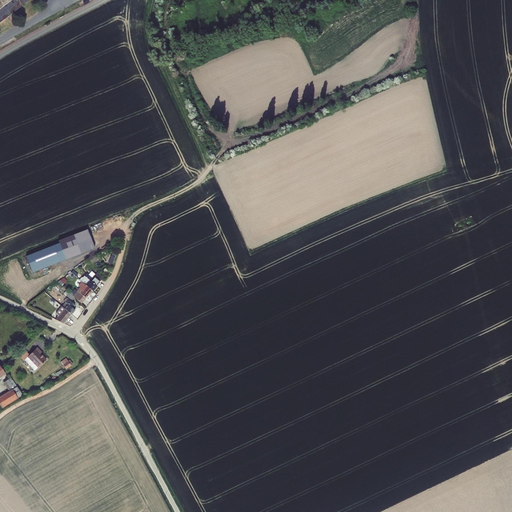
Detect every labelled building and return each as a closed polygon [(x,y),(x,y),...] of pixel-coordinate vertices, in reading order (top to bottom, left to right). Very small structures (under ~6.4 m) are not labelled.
[(0,0),(0,23),(0,24),(31,0),(0,0)] [(25,254),(32,272),(95,247),(89,229),(25,254)] [(58,276),(60,284),(67,282),(64,274),(58,276)] [(89,283),(87,285),(93,290),(94,291),(98,287),(97,286),(100,282),(95,277),(93,278),(88,274),(84,279),(89,283)] [(87,285),(83,282),(80,286),(82,287),(78,291),(79,291),(75,296),(83,303),(93,290),(87,285)] [(69,291),(67,294),(74,301),(77,298),(69,291)] [(77,305),(68,297),(65,300),(68,302),(64,306),(73,315),(77,310),(74,308),(77,305)] [(59,316),(57,319),(66,323),(73,315),(64,306),(58,313),(57,314),(59,316)] [(25,361),(26,360),(33,354),(27,348),(20,355),(25,361)] [(36,371),(48,360),(42,354),(44,353),(39,348),(33,354),(26,360),(36,371)] [(67,356),(62,360),(68,369),(73,365),(67,356)] [(25,394),(14,377),(13,378),(24,395),(25,394)] [(24,395),(13,378),(7,382),(12,391),(0,398),(0,400),(4,408),(24,395)]
